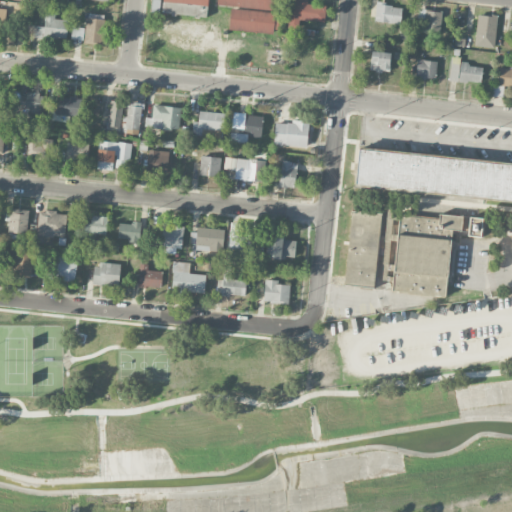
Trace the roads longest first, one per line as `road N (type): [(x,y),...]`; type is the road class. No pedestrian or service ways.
road 1 (residential): [(511,119),(0,63)]
road 2 (residential): [(328,215),(0,183)]
road 3 (residential): [(315,317),(291,330),(0,298)]
road 4 (residential): [(351,0),(315,317)]
